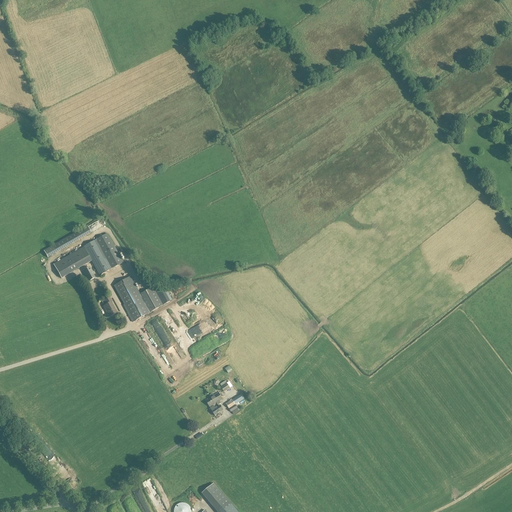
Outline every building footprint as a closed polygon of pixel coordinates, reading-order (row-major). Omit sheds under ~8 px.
[(91,231),(100,227),(96,219),(87,223),(91,231)] [(87,226),(44,251),(47,257),(48,258),(91,233),(90,232),(87,226)] [(108,234),(95,241),(111,269),(123,263),(108,234)] [(111,269),(95,241),(84,247),(100,276),(111,269)] [(83,248),(53,265),(62,279),(91,262),(83,248)] [(83,271),(89,282),(95,278),(89,268),(83,271)] [(113,286),(133,322),(149,313),(140,295),(129,277),(113,286)] [(156,292),(153,288),(140,295),(149,313),(170,302),(163,288),(156,292)] [(185,310),(200,299),(197,295),(182,305),(185,310)] [(111,303),(112,302),(110,298),(104,301),(107,305),(103,306),(106,312),(107,311),(110,317),(117,313),(111,303)] [(197,314),(206,310),(204,305),(195,309),(197,314)] [(230,388),(227,383),(221,388),(224,392),(230,388)] [(213,406),(213,407),(214,408),(216,406),(215,405),(217,403),(218,405),(221,403),(220,402),(222,400),(219,393),(206,401),(210,408),(213,406)] [(236,397),(226,404),(230,410),(236,406),(235,405),(238,403),(239,402),(236,397)] [(214,408),(213,407),(210,408),(215,416),(218,414),(219,415),(221,414),(220,413),(223,411),(220,406),(217,408),(216,406),(214,408)] [(239,411),(236,406),(230,410),(231,412),(232,412),(234,415),(239,411)] [(137,500),(142,511),(150,511),(143,496),(137,500)] [(132,511),(136,510),(131,503),(129,505),(127,503),(131,500),(129,497),(124,500),(131,511),(132,511)] [(214,508),(217,511),(238,511),(226,498),(214,508)] [(154,503),(158,511),(165,511),(160,499),(154,503)]
